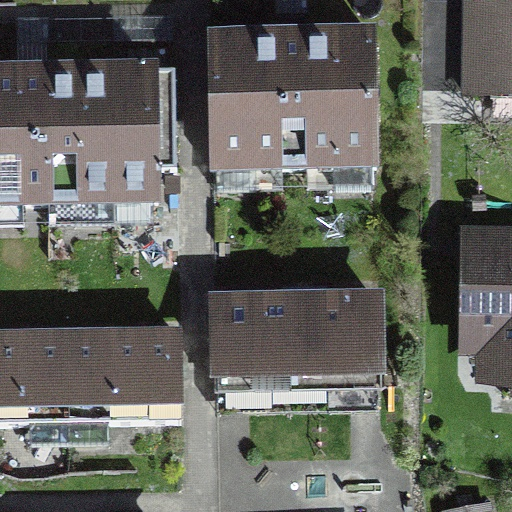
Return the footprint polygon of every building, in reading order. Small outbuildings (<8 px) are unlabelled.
[(469,234),(511,234),(511,0),(473,0),(471,124),(511,124),(511,177),(470,177),(469,234)] [(432,34),(435,85),(467,84),(465,33),(432,34)] [(373,41),(210,44),(212,174),(376,171),(373,41)] [(176,174),(174,76),(0,78),(0,208),(157,206),(157,175),(176,174)] [(511,245),(469,245),(467,347),(491,347),(491,377),(507,377),(506,383),(511,382),(511,245)] [(296,307),(214,309),(216,394),(380,391),(378,306),(326,307),(326,292),(296,293),(296,307)] [(0,428),(180,426),(179,341),(0,343),(0,428)]
